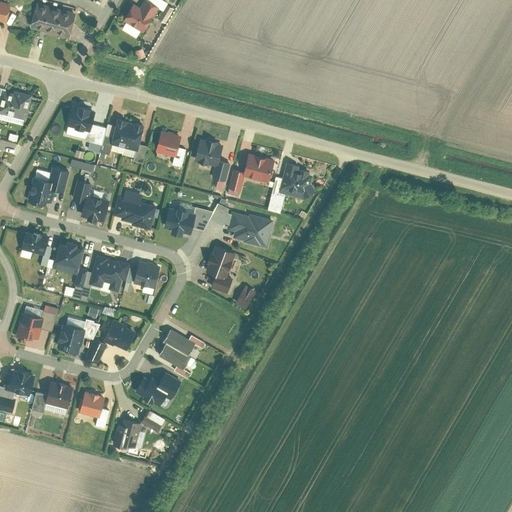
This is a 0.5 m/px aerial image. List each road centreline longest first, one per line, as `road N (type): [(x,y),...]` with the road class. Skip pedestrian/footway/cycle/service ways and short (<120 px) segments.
road 1 (residential): [(64,77),(511,192)]
road 2 (residential): [(0,206),(162,250),(174,256),(181,276),(119,375),(0,347)]
road 3 (residential): [(0,194),(64,77)]
